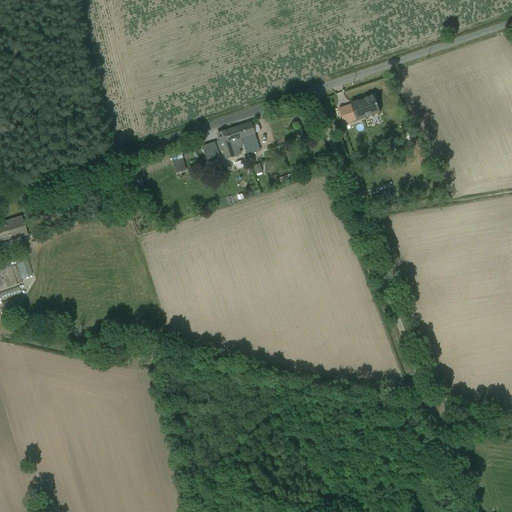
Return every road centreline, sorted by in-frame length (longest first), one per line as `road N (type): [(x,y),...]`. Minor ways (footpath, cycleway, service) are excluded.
road 1 (unclassified): [(311,92),(467,511)]
road 2 (unclassified): [(0,198),(311,92)]
road 3 (unclassified): [(311,92),(511,24)]
